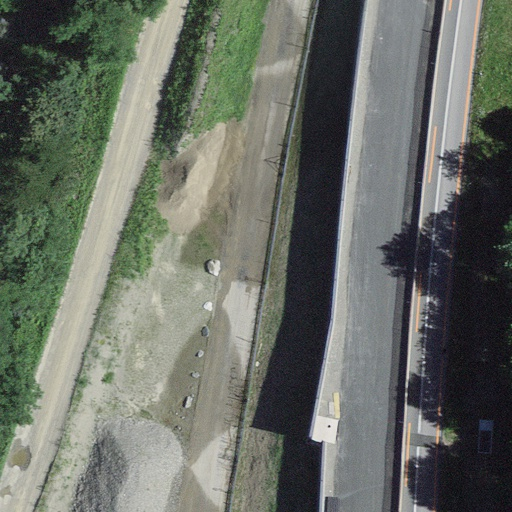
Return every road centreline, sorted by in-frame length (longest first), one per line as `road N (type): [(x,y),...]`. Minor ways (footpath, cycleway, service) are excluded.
road 1 (track): [(9,511),(171,0)]
road 2 (track): [(212,511),(296,0)]
road 3 (motorway): [(424,0),(378,511)]
